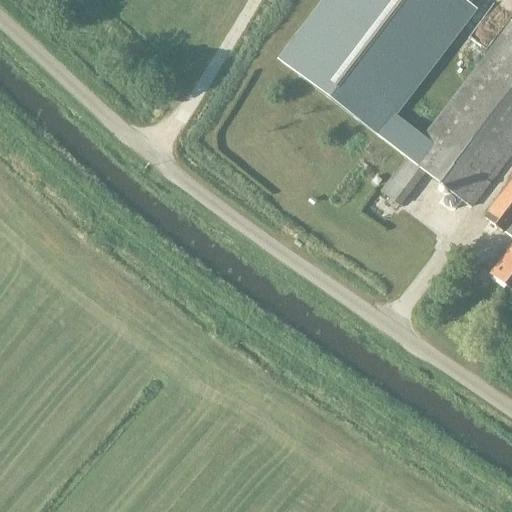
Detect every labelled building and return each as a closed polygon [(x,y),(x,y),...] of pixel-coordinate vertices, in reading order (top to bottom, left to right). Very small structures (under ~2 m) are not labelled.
[(511,23),(510,21),(486,52),(421,137),(395,116),(476,10),(462,0),(320,0),(275,60),(404,159),(379,192),(398,206),(424,172),(470,208),(511,152),(511,23)] [(484,10),(466,41),(482,50),(500,19),(484,10)] [(379,179),(374,176),(371,180),(375,184),(379,179)] [(511,291),(511,178),(482,218),(502,233),(503,233),(511,239),(511,243),(489,274),(511,291)] [(403,213),(378,240),(406,266),(431,238),(403,213)]
